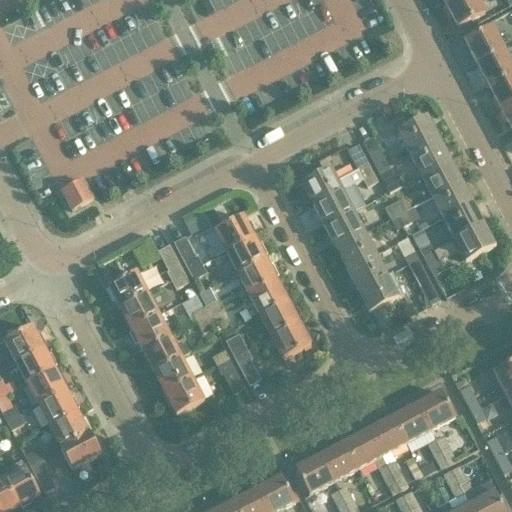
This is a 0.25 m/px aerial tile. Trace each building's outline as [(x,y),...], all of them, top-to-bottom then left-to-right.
[(476,0),(459,0),(446,7),(458,30),(485,16),(476,0)] [(478,67),(504,54),(492,31),(466,44),(478,67)] [(511,78),(511,68),(504,54),(478,67),(490,90),(511,78)] [(511,106),(511,78),(490,90),(502,112),(511,106)] [(511,106),(502,112),(511,131),(511,106)] [(410,158),(441,142),(429,120),(398,136),(410,158)] [(373,140),(363,146),(379,175),(389,169),(373,140)] [(452,163),(441,142),(410,158),(421,179),(452,163)] [(363,183),(374,177),(359,148),(348,154),(357,173),(337,183),(331,172),(329,166),(332,164),(329,159),(319,165),(324,175),(302,187),(313,209),(343,194),(343,193),(363,183)] [(452,163),(421,179),(432,201),(463,185),(452,163)] [(389,169),(379,175),(390,196),(400,190),(389,169)] [(378,185),(374,177),(363,183),(367,191),(378,185)] [(82,183),(61,194),(72,214),(93,203),(82,183)] [(474,206),(463,185),(432,201),(443,222),(474,206)] [(354,215),(343,194),(313,209),(324,230),(354,215)] [(227,256),(255,241),(243,219),(242,219),(231,200),(206,213),(216,233),(215,234),(227,256)] [(405,200),(393,207),(399,218),(406,214),(412,211),(405,200)] [(474,206),(443,222),(455,243),(434,254),(430,247),(419,253),(423,260),(485,227),(474,206)] [(399,218),(393,207),(384,211),(390,223),(399,218)] [(412,225),(406,214),(399,218),(405,229),(412,225)] [(354,215),(324,230),(335,252),(365,236),(354,215)] [(399,218),(390,223),(396,233),(405,229),(399,218)] [(485,227),(423,260),(439,289),(449,283),(439,264),(460,253),(466,265),(497,249),(485,227)] [(365,236),(335,252),(347,273),(376,257),(365,236)] [(189,276),(203,269),(197,259),(196,260),(185,240),(174,246),(189,276)] [(255,241),(227,256),(238,277),(266,262),(255,241)] [(172,285),(185,278),(169,249),(158,255),(168,274),(166,276),(172,285)] [(408,268),(419,263),(415,255),(404,261),(408,268)] [(387,279),(376,257),(347,273),(358,294),(387,279)] [(277,284),(266,262),(238,277),(250,298),(277,284)] [(419,263),(408,268),(423,297),(434,292),(419,263)] [(207,277),(203,269),(189,276),(194,284),(207,277)] [(120,312),(148,298),(136,275),(108,290),(120,312)] [(185,278),(172,285),(176,293),(189,286),(185,278)] [(387,279),(358,294),(369,316),(399,301),(387,279)] [(289,305),(277,284),(250,298),(261,320),(289,305)] [(160,319),(148,298),(120,312),(132,333),(160,319)] [(211,319),(223,313),(217,303),(205,309),(211,319)] [(301,327),(289,305),(261,320),(272,340),(273,341),(301,327)] [(211,319),(205,309),(191,317),(196,327),(211,319)] [(223,313),(211,319),(215,328),(228,321),(223,313)] [(171,340),(160,319),(132,333),(143,355),(171,340)] [(211,319),(196,327),(201,336),(215,328),(211,319)] [(273,341),(272,340),(262,345),(267,356),(278,351),(284,363),(312,348),(301,327),(273,341)] [(17,366),(45,351),(33,329),(16,338),(10,328),(0,333),(0,346),(5,344),(17,366)] [(234,362),(248,354),(239,337),(225,345),(234,362)] [(183,361),(171,340),(143,355),(155,376),(183,361)] [(55,372),(45,351),(17,366),(27,387),(55,372)] [(219,370),(230,364),(225,354),(213,360),(219,370)] [(248,354),(234,362),(249,389),(260,383),(251,366),(254,364),(248,354)] [(194,383),(183,361),(155,376),(166,397),(194,383)] [(245,392),(230,364),(219,370),(233,398),(245,392)] [(506,399),(511,396),(511,367),(494,376),(506,399)] [(67,394),(55,372),(27,387),(39,408),(67,394)] [(471,417),(481,412),(465,382),(454,387),(471,417)] [(206,404),(194,383),(166,397),(178,419),(206,404)] [(2,384),(0,385),(0,401),(9,397),(2,384)] [(78,415),(67,394),(39,408),(50,430),(78,415)] [(441,394),(416,408),(431,435),(456,422),(441,394)] [(416,408),(392,420),(407,448),(431,435),(416,408)] [(20,419),(20,418),(15,410),(1,417),(6,426),(20,419)] [(481,412),(471,417),(476,428),(486,422),(481,412)] [(90,437),(78,415),(50,430),(62,452),(90,437)] [(24,417),(20,418),(20,419),(6,426),(11,435),(28,425),(24,417)] [(407,448),(392,420),(368,433),(383,460),(391,456),(407,448)] [(383,460),(368,433),(344,446),(359,473),(374,465),(383,460)] [(101,458),(90,437),(62,452),(73,473),(101,458)] [(433,460),(450,452),(443,439),(426,447),(433,460)] [(494,462),(504,457),(495,441),(486,446),(494,462)] [(344,446),(320,459),(335,486),(359,473),(344,446)] [(29,469),(43,462),(38,452),(24,459),(29,469)] [(457,465),(450,452),(433,460),(440,473),(457,465)] [(391,456),(383,460),(374,465),(383,482),(400,474),(391,456)] [(511,473),(504,457),(494,462),(503,478),(511,473)] [(467,483),(468,484),(489,473),(486,466),(481,458),(442,479),(450,492),(467,483)] [(335,486),(320,459),(296,472),(310,499),(335,486)] [(412,460),(404,464),(415,484),(418,482),(419,484),(424,482),(412,460)] [(47,470),(43,462),(29,469),(44,497),(56,491),(45,471),(47,470)] [(14,476),(3,482),(17,510),(38,499),(25,473),(26,473),(22,464),(11,470),(14,476)] [(409,491),(400,474),(383,482),(392,499),(409,491)] [(266,511),(285,511),(296,507),(281,480),(257,493),(266,511)] [(3,482),(0,483),(0,511),(12,511),(17,510),(3,482)] [(467,483),(450,492),(457,505),(466,500),(470,509),(474,506),(483,502),(477,493),(473,495),(468,484),(467,483)] [(337,511),(353,504),(346,490),(330,499),(337,511)] [(235,511),(266,511),(257,493),(232,505),(235,511)] [(399,511),(410,511),(418,508),(411,495),(395,504),(399,511)] [(494,496),(483,502),(474,506),(477,511),(509,511),(502,498),(497,501),(494,496)]
